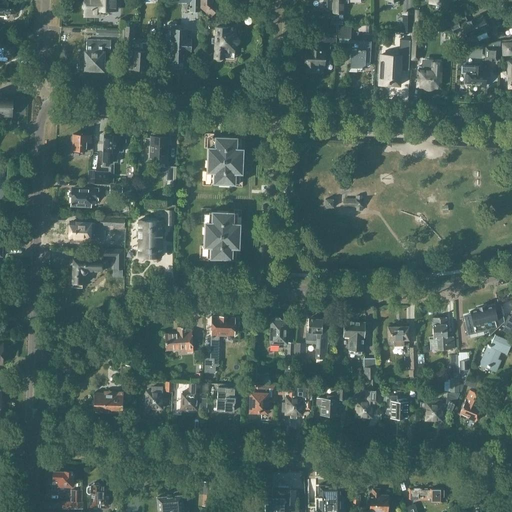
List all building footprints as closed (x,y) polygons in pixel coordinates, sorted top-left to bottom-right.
[(0,0),(0,16),(8,16),(9,14),(15,14),(15,2),(10,2),(10,0),(0,0)] [(85,16),(101,16),(101,12),(118,12),(118,0),(83,0),(84,11),(85,11),(85,16)] [(199,0),(189,0),(190,12),(199,12),(200,7),(199,0)] [(199,0),(200,7),(210,16),(218,6),(213,2),(212,0),(199,0)] [(348,0),(333,0),(333,3),(331,3),(331,10),(333,11),(333,24),(337,25),(339,25),(343,25),(343,13),(344,13),(344,3),(348,3),(348,0)] [(411,14),(403,14),(403,29),(411,30),(411,14)] [(452,33),(463,28),(462,24),(467,22),(465,16),(448,24),(452,33)] [(463,28),(469,40),(470,43),(473,44),(476,43),(477,40),(476,37),(488,32),(486,27),(488,26),(484,18),(483,19),(481,16),(467,22),(462,24),(463,28)] [(234,55),(235,45),(236,45),(238,44),(239,43),(240,42),(240,40),(240,38),(239,37),(239,36),(237,35),(236,34),(235,34),(236,28),(219,27),(217,27),(217,23),(213,23),(212,24),(210,25),(210,26),(209,32),(210,33),(211,34),(213,35),(215,35),(214,58),(215,60),(216,61),(217,61),(220,62),(222,61),(223,60),(223,59),(225,59),(225,55),(234,55)] [(302,54),(302,62),(305,62),(305,66),(305,67),(307,69),(311,70),(314,68),(314,66),(324,66),(324,58),(329,58),(330,44),(336,44),(336,38),(336,36),(337,25),(333,24),(325,24),(325,40),(318,40),(318,47),(309,47),(309,51),(305,51),(305,54),(302,54)] [(339,25),(338,38),(350,39),(350,38),(351,25),(347,25),(343,25),(339,25)] [(120,38),(120,40),(132,41),(133,26),(121,26),(120,30),(120,38)] [(95,36),(120,38),(120,30),(96,29),(95,36)] [(170,62),(172,62),(172,65),(174,67),(176,69),(179,69),(181,68),(183,65),(183,62),(185,63),(185,53),(191,53),(191,39),(186,38),(187,29),(170,29),(170,38),(166,38),(165,51),(171,51),(170,62)] [(420,31),(412,31),(410,61),(419,61),(420,31)] [(110,54),(111,41),(86,40),(85,70),(94,70),(94,72),(102,72),(103,54),(110,54)] [(380,56),(379,86),(399,86),(400,71),(408,71),(409,41),(398,40),(398,56),(380,56)] [(130,45),(129,70),(149,70),(149,52),(150,42),(130,41),(130,45)] [(351,67),(362,68),(362,69),(364,69),(364,62),(369,62),(370,42),(350,41),(349,58),(352,58),(351,67)] [(500,60),(500,43),(500,41),(486,44),(485,52),(483,51),(483,59),(500,61),(500,60)] [(511,42),(502,43),(503,55),(511,55),(511,42)] [(459,45),(452,43),(452,53),(459,51),(459,50),(461,50),(459,45)] [(0,46),(0,61),(7,62),(7,57),(14,58),(14,47),(0,46)] [(459,61),(461,61),(460,82),(465,82),(465,83),(471,84),(471,86),(472,88),(474,90),(476,90),(478,89),(479,86),(484,87),(485,69),(484,69),(484,66),(472,65),(472,66),(466,66),(467,55),(459,55),(458,56),(458,58),(458,60),(459,61)] [(430,70),(417,69),(417,87),(424,87),(424,89),(432,89),(432,87),(440,88),(441,63),(430,62),(430,70)] [(0,116),(1,116),(11,116),(12,97),(2,97),(2,96),(0,96),(0,116)] [(91,135),(81,135),(79,133),(76,132),(74,134),(73,134),(72,151),(87,152),(88,146),(86,146),(86,143),(91,144),(91,135)] [(104,135),(103,162),(112,162),(112,153),(118,153),(118,152),(123,152),(123,145),(125,143),(125,139),(123,136),(118,136),(118,134),(111,134),(111,136),(104,135)] [(150,136),(149,158),(152,158),(151,162),(159,162),(159,173),(167,173),(166,180),(167,180),(167,185),(173,185),(173,180),(176,180),(176,176),(176,167),(174,167),(167,166),(167,162),(165,162),(165,159),(168,159),(169,137),(166,137),(166,135),(153,134),(153,136),(150,136)] [(210,183),(212,183),(218,183),(218,184),(229,185),(229,184),(239,184),(239,173),(242,173),(243,166),(244,166),(244,157),(243,157),(243,150),(240,149),(241,142),(241,139),(231,138),(231,137),(221,137),(220,138),(212,138),(211,148),(207,148),(206,168),(206,172),(210,172),(210,183)] [(94,181),(94,184),(109,185),(109,183),(109,173),(109,172),(95,171),(94,181)] [(123,186),(110,185),(109,194),(122,194),(123,186)] [(71,205),(91,206),(92,201),(98,201),(99,187),(71,186),(71,192),(68,192),(68,195),(70,197),(71,197),(71,205)] [(355,196),(355,199),(343,200),(343,207),(356,207),(356,211),(362,211),(362,207),(363,207),(363,199),(362,199),(362,196),(355,196)] [(165,225),(174,225),(174,211),(165,211),(165,225)] [(204,227),(203,246),(203,247),(207,247),(207,258),(215,258),(215,259),(226,260),(226,258),(236,259),(236,248),(239,248),(239,241),(241,241),(241,232),(240,232),(240,224),(237,224),(238,214),(228,213),(228,212),(217,211),(217,213),(209,212),(208,223),(204,223),(204,227)] [(100,218),(100,221),(100,226),(115,227),(115,230),(124,230),(125,224),(125,218),(100,218)] [(150,255),(161,255),(162,221),(139,221),(138,253),(139,253),(139,257),(150,257),(150,255)] [(69,238),(96,239),(96,225),(92,225),(92,224),(70,223),(69,238)] [(103,250),(103,257),(106,257),(113,257),(114,257),(115,257),(115,258),(115,260),(115,265),(115,269),(122,270),(122,250),(103,250)] [(103,263),(103,261),(74,260),(73,288),(82,288),(82,284),(84,284),(84,276),(87,272),(103,272),(103,269),(105,269),(105,263),(103,263)] [(478,310),(470,312),(471,315),(465,316),(467,330),(482,327),(483,331),(489,329),(490,334),(488,335),(489,336),(504,322),(502,312),(501,312),(502,315),(496,316),(493,306),(486,308),(485,306),(478,308),(478,310)] [(503,330),(502,331),(511,335),(511,314),(511,317),(508,316),(504,324),(505,325),(503,330)] [(269,344),(286,344),(286,337),(288,337),(288,327),(287,327),(287,321),(280,321),(279,317),(276,316),(274,317),(272,319),(271,319),(269,344)] [(211,336),(210,343),(210,358),(205,358),(204,373),(215,373),(215,366),(218,366),(219,336),(234,336),(234,332),(237,332),(237,322),(234,322),(234,319),(227,319),(227,317),(219,317),(219,318),(212,318),(211,336)] [(433,338),(438,338),(438,350),(453,349),(453,337),(447,337),(446,317),(432,318),(433,338)] [(316,342),(315,352),(315,359),(326,360),(328,330),(322,330),(322,320),(308,319),(308,332),(306,332),(305,341),(316,342)] [(349,351),(362,351),(363,337),(364,338),(365,323),(344,322),(343,336),(349,337),(349,351)] [(166,353),(193,352),(192,333),(187,333),(186,326),(177,327),(177,333),(165,334),(166,353)] [(387,327),(388,341),(388,345),(409,344),(408,326),(387,327)] [(493,334),(479,365),(495,372),(500,361),(496,359),(499,351),(506,355),(511,342),(493,334)] [(306,344),(294,344),(294,354),(294,358),(305,358),(306,344)] [(409,348),(410,369),(410,370),(408,370),(409,378),(418,378),(416,347),(409,348)] [(449,392),(451,393),(458,393),(457,356),(457,355),(450,355),(451,364),(453,364),(453,379),(450,379),(449,392)] [(364,380),(368,380),(369,380),(369,388),(375,388),(376,367),(376,358),(364,358),(364,380)] [(469,360),(459,361),(459,374),(467,374),(469,360)] [(139,366),(125,365),(124,378),(134,379),(134,375),(138,375),(139,366)] [(468,378),(465,384),(474,388),(477,382),(468,378)] [(164,392),(173,392),(173,382),(165,381),(164,392)] [(189,391),(182,392),(181,409),(200,410),(201,398),(197,398),(197,393),(201,394),(202,383),(190,382),(189,391)] [(216,410),(233,411),(233,402),(236,402),(237,396),(234,396),(234,393),(242,393),(242,385),(234,384),(233,388),(225,388),(225,387),(216,387),(216,410)] [(255,385),(255,395),(252,394),(251,412),(266,413),(267,402),(273,402),(273,394),(273,386),(255,385)] [(161,409),(162,388),(162,386),(151,386),(151,389),(145,389),(144,409),(161,409)] [(317,406),(321,406),(321,412),(324,415),(340,416),(340,406),(337,406),(337,399),(347,400),(348,389),(336,388),(336,396),(327,396),(326,398),(317,398),(317,406)] [(459,415),(475,422),(482,405),(478,403),(481,395),(470,390),(459,415)] [(104,391),(104,394),(94,393),(93,413),(122,414),(123,392),(104,391)] [(357,399),(356,417),(371,417),(372,403),(380,403),(380,401),(382,401),(382,396),(382,392),(380,392),(380,391),(367,391),(366,400),(357,399)] [(458,393),(451,393),(445,408),(451,411),(458,393)] [(386,406),(392,406),(391,415),(394,418),(404,419),(406,416),(407,399),(397,399),(398,396),(386,395),(386,406)] [(302,396),(287,396),(286,414),(301,414),(302,396)] [(420,412),(426,412),(426,420),(441,420),(442,402),(441,402),(441,401),(436,401),(436,402),(426,401),(426,402),(421,402),(420,412)] [(52,486),(72,487),(73,472),(53,471),(52,486)] [(122,494),(129,494),(130,483),(123,482),(122,494)] [(198,506),(202,506),(210,507),(211,483),(199,482),(198,506)] [(91,506),(107,507),(108,486),(101,485),(99,483),(94,483),(92,485),(92,486),(88,486),(87,487),(87,492),(88,493),(91,493),(91,506)] [(332,485),(327,485),(319,485),(315,485),(315,497),(315,509),(308,509),(307,511),(343,511),(344,497),(340,497),(340,485),(332,485)] [(264,511),(305,511),(298,510),(286,510),(283,510),(284,504),(286,504),(289,504),(290,492),(288,492),(288,486),(278,486),(278,488),(272,488),(272,497),(266,497),(264,511)] [(388,511),(389,496),(379,496),(379,490),(373,489),(372,497),(370,497),(369,511),(388,511)] [(409,489),(409,498),(418,498),(418,494),(425,494),(431,503),(443,503),(443,489),(409,489)] [(70,490),(70,502),(82,502),(82,490),(70,490)] [(173,494),(172,496),(157,497),(158,511),(182,511),(181,495),(180,493),(179,492),(176,491),(174,492),(173,494)] [(350,495),(350,511),(359,511),(360,495),(350,495)] [(62,502),(61,510),(69,510),(69,509),(73,509),(83,510),(83,503),(82,502),(70,502),(69,502),(65,502),(62,502)]
